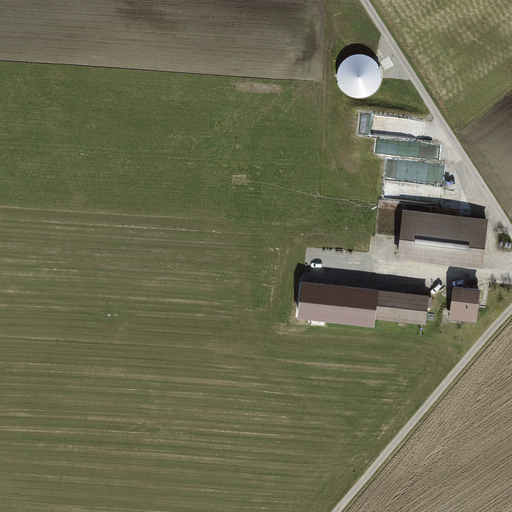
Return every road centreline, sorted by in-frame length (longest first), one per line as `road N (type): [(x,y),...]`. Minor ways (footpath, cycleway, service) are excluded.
road 1 (track): [(364,0),(511,234)]
road 2 (track): [(511,308),(336,511)]
road 3 (track): [(511,277),(387,265)]
